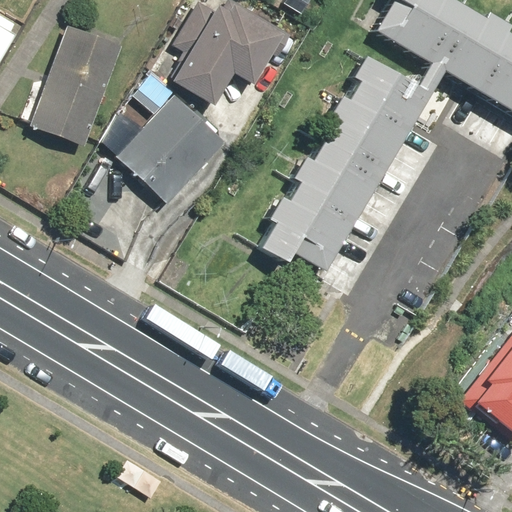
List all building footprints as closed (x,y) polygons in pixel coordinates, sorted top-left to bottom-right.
[(410,124),(439,73),(463,87),(441,127),(503,162),(511,145),(511,36),(504,32),(510,23),(484,8),(480,15),(452,0),(388,0),(321,117),(329,122),(308,158),(300,154),(285,181),(291,184),(283,198),(276,194),(261,219),(268,223),(251,251),(277,266),(282,256),(350,295),(438,141),(410,124)] [(227,73),(249,85),(279,29),(228,2),(225,8),(215,3),(209,13),(193,4),(172,45),(181,50),(165,81),(210,105),(227,73)] [(119,43),(63,23),(27,126),(84,146),(119,43)] [(0,64),(17,37),(0,26),(0,64)] [(223,146),(171,95),(111,156),(163,207),(223,146)] [(511,339),(467,402),(511,434),(511,339)]
